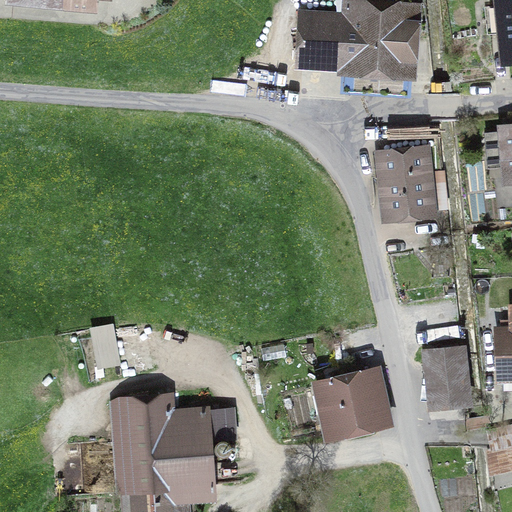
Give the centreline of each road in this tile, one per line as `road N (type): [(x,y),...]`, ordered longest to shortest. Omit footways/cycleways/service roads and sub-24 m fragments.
road 1 (residential): [(431,511),(356,201),(341,160),(315,127),(347,110),(511,99)]
road 2 (track): [(71,397),(168,367),(213,378),(281,467),(413,440)]
road 3 (track): [(315,127),(232,105),(0,89)]
